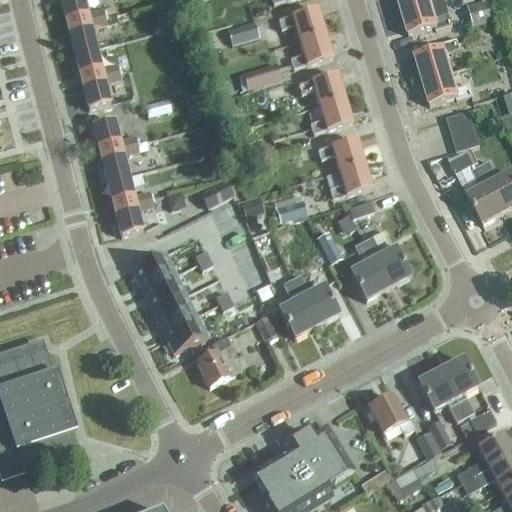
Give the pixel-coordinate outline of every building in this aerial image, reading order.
[(102,22),(105,21),(103,13),(87,17),(82,0),(69,0),(60,3),(67,30),(102,22)] [(200,0),(186,0),(188,9),(202,6),(200,0)] [(269,0),(272,10),(306,0),(269,0)] [(395,0),(401,15),(429,7),(426,0),(395,0)] [(491,4),(467,11),(473,31),(497,24),(491,4)] [(429,7),(401,15),(408,40),(434,33),(435,36),(452,31),(449,20),(434,25),(429,7)] [(298,47),(324,39),(317,14),(277,26),(280,36),(294,31),(298,47)] [(74,58),(96,53),(91,32),(107,28),(105,21),(102,22),(67,30),(74,58)] [(254,23),(226,31),(232,51),(259,43),(254,23)] [(324,39),(298,47),(303,61),(289,65),(292,76),(332,64),(324,39)] [(422,86),(451,77),(445,60),(459,56),(456,46),(439,51),(440,53),(414,61),(422,86)] [(96,53),(74,58),(81,86),(119,77),(116,68),(101,72),(96,53)] [(282,86),(277,68),(242,78),(243,82),(238,83),(243,99),(248,97),(247,96),(282,86)] [(119,77),(81,86),(88,114),(110,109),(105,88),(120,84),(119,77)] [(451,77),(422,86),(430,111),(455,104),(456,105),(472,100),(469,90),(456,94),(451,77)] [(318,112),(344,104),(337,79),(297,91),(300,102),(314,98),(318,112)] [(207,124),(201,100),(186,104),(191,127),(207,124)] [(218,116),(234,112),(231,103),(215,108),(218,116)] [(148,123),(172,117),(168,104),(145,110),(148,123)] [(344,104),(318,112),(323,126),(309,130),(312,141),(352,129),(344,104)] [(450,135),(473,128),(470,116),(446,123),(450,135)] [(100,158),(137,149),(135,141),(120,144),(115,124),(92,130),(100,158)] [(453,146),(477,139),(473,128),(450,135),(453,146)] [(219,154),(215,137),(200,140),(204,157),(219,154)] [(457,157),(480,150),(477,139),(453,146),(457,157)] [(338,177),(364,169),(356,144),(317,156),(320,166),(334,162),(338,177)] [(107,186),(129,180),(124,161),(139,157),(137,149),(100,158),(107,186)] [(480,172),(489,167),(480,150),(457,157),(449,162),(450,165),(448,166),(455,180),(469,173),(471,177),(480,172)] [(480,172),(505,219),(511,215),(511,178),(498,185),(489,167),(480,172)] [(364,169),(338,177),(343,191),(329,195),(332,206),(372,194),(364,169)] [(483,231),(505,219),(480,172),(471,177),(475,183),(461,191),(483,231)] [(114,214),(151,205),(149,196),(134,200),(129,180),(107,186),(114,214)] [(209,214),(234,201),(226,186),(200,199),(209,214)] [(264,218),(259,202),(241,209),(246,224),(264,218)] [(151,205),(114,214),(121,242),(143,237),(137,216),(153,212),(151,205)] [(308,223),(303,206),(275,214),(280,229),(299,223),(300,225),(308,223)] [(370,206),(349,213),(352,224),(374,217),(370,206)] [(331,270),(343,264),(329,236),(317,243),(331,270)] [(363,247),(388,295),(410,283),(395,254),(381,261),(372,242),(363,247)] [(365,307),(388,295),(363,247),(354,252),(364,270),(350,278),(365,307)] [(206,256),(195,262),(198,269),(209,264),(206,256)] [(165,260),(132,276),(142,298),(176,282),(165,260)] [(209,264),(198,269),(202,277),(213,271),(209,264)] [(292,285),(317,332),(340,320),(324,291),(311,298),(301,280),(292,285)] [(176,282),(142,298),(152,319),(185,303),(176,282)] [(294,345),(317,332),(292,285),(284,289),(294,308),(279,316),(294,345)] [(230,304),(226,297),(215,303),(219,310),(230,304)] [(185,303),(152,319),(161,339),(195,323),(185,303)] [(233,312),(230,304),(219,310),(223,317),(233,312)] [(266,348),(278,342),(267,321),(255,327),(266,348)] [(195,323),(161,339),(172,361),(205,345),(195,323)] [(210,393),(228,384),(228,383),(243,376),(225,342),(213,349),(217,357),(197,367),(210,393)] [(50,386),(38,350),(0,362),(0,478),(13,474),(15,478),(75,457),(69,438),(71,437),(70,433),(72,433),(57,387),(55,388),(54,384),(50,386)] [(440,376),(465,424),(468,423),(476,438),(497,428),(490,414),(476,422),(465,401),(478,394),(462,364),(440,376)] [(457,429),(465,424),(440,376),(417,388),(433,418),(447,410),(457,429)] [(405,428),(391,402),(368,414),(382,440),(398,432),(403,441),(414,435),(409,426),(405,428)] [(440,455),(452,449),(440,425),(428,431),(440,455)] [(353,477),(326,434),(312,442),(308,436),(290,447),(294,453),(252,479),(269,506),(260,511),(311,511),(332,499),(328,493),(353,477)] [(427,466),(440,459),(429,438),(416,444),(427,466)] [(488,476),(511,463),(511,458),(502,440),(477,453),(483,465),(471,472),(456,480),(461,490),(466,488),(476,482),(488,476)] [(500,498),(511,491),(511,463),(488,476),(476,482),(466,488),(461,490),(466,499),(494,486),(500,498)] [(402,476),(399,471),(393,468),(387,471),(392,481),(402,476)] [(367,499),(392,484),(386,474),(361,489),(367,499)] [(418,484),(413,474),(394,484),(399,494),(418,484)] [(511,511),(511,491),(500,498),(506,509),(499,511),(511,511)]
